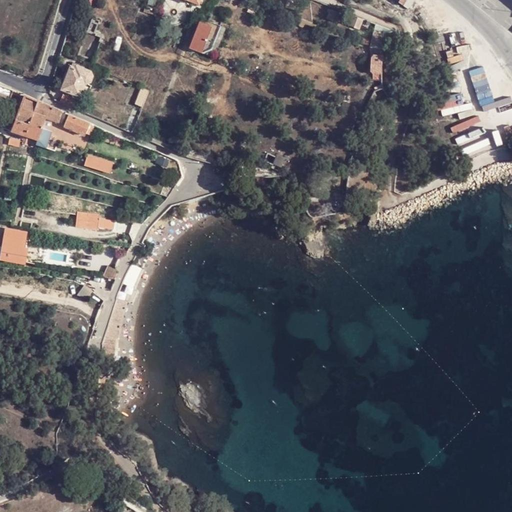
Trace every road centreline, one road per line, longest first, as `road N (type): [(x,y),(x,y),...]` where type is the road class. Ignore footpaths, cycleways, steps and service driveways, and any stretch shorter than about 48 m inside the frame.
road 1 (unclassified): [(39,90),(193,166),(192,179),(144,227),(131,254),(96,338),(90,380),(89,415),(161,511)]
road 2 (track): [(159,510),(73,463),(0,499)]
